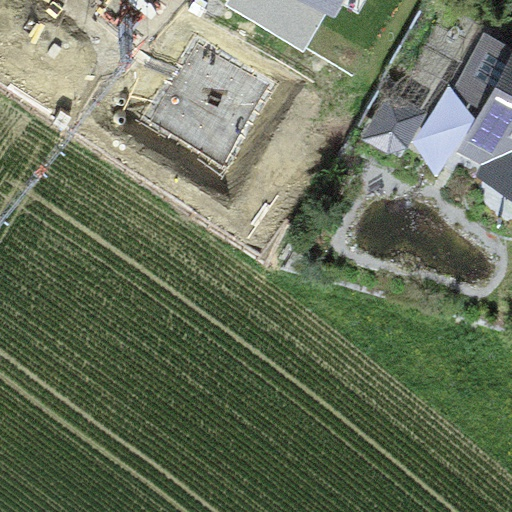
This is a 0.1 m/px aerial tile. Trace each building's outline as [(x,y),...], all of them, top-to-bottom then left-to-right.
[(49,0),(0,0),(0,38),(20,50),(49,0)] [(325,4),(317,0),(232,0),(229,5),(301,46),(325,4)] [(338,0),(317,0),(325,4),(334,9),(338,0)] [(282,87),(188,32),(136,119),(229,175),(282,87)] [(511,183),(511,45),(453,152),(511,183)] [(369,133),(388,143),(403,139),(418,111),(390,96),(369,133)]
